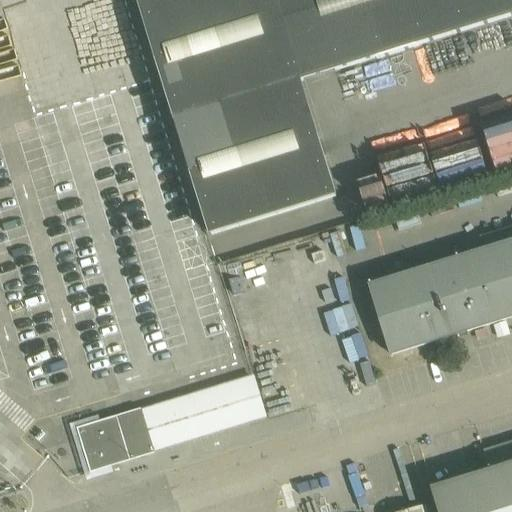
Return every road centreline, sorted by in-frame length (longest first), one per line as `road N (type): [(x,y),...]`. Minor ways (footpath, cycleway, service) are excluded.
road 1 (unknown): [(0,87),(88,383),(75,393),(31,396),(16,381),(0,321)]
road 2 (unknown): [(100,195),(44,0)]
road 3 (unknown): [(100,0),(150,178)]
road 4 (unknown): [(511,81),(372,129)]
